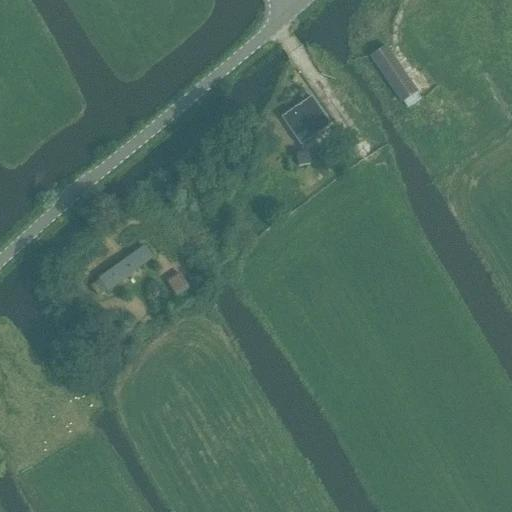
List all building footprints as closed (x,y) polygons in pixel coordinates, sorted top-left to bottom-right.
[(398,106),(414,96),(384,49),(369,59),(398,106)] [(309,98),(279,118),(293,140),(298,148),(328,128),(323,120),(309,98)] [(307,154),(295,155),(297,168),(308,166),(307,154)] [(98,281),(90,286),(98,297),(105,292),(106,293),(150,261),(141,248),(97,280),(98,281)] [(178,275),(166,282),(176,297),(188,290),(178,275)]
